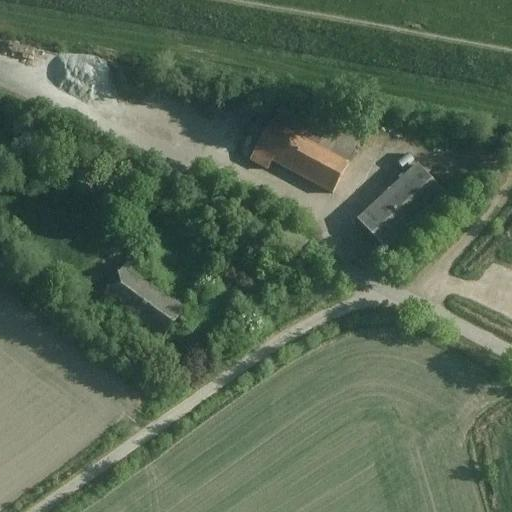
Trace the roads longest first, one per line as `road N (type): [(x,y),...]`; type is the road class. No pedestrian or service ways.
road 1 (residential): [(416,303),(0,77)]
road 2 (track): [(388,290),(242,367),(42,511)]
road 3 (unclassified): [(416,303),(511,182)]
